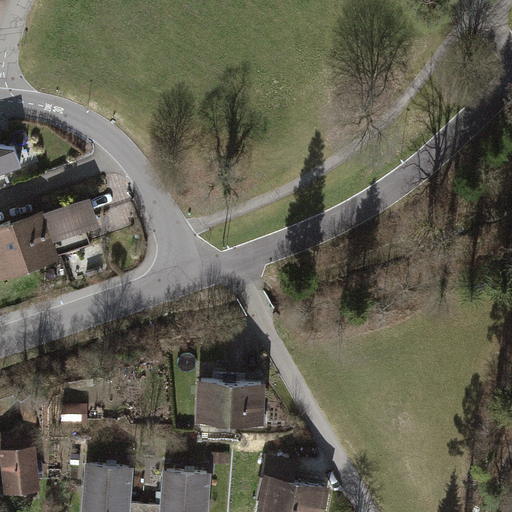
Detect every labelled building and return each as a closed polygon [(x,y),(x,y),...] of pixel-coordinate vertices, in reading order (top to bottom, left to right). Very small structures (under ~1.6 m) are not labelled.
[(0,171),(25,163),(19,144),(0,142),(0,171)] [(0,224),(0,277),(62,256),(61,253),(94,242),(87,223),(56,234),(46,208),(0,224)] [(265,418),(266,374),(195,372),(194,417),(265,418)] [(23,428),(0,430),(0,445),(33,440),(29,397),(21,390),(0,394),(0,398),(15,396),(21,400),(23,428)] [(63,418),(82,418),(82,403),(63,403),(63,418)] [(0,484),(1,492),(38,488),(33,440),(0,445),(0,484)] [(229,461),(229,451),(213,449),(212,460),(229,461)] [(255,511),(323,511),(329,483),(295,477),(298,459),(266,453),(255,511)] [(144,511),(145,502),(131,501),(133,461),(82,458),(79,511),(144,511)] [(210,511),(213,465),(163,462),(161,503),(145,502),(144,511),(210,511)]
